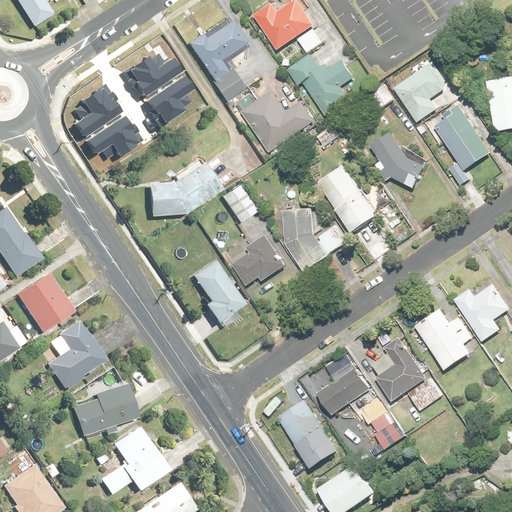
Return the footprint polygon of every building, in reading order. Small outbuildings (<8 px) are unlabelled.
[(16,0),(34,29),(55,16),(46,1),(48,0),(16,0)] [(275,2),(255,15),(280,52),(299,39),(309,54),(311,53),(326,43),(298,0),(282,11),(275,2)] [(280,66),(239,7),(188,42),(215,81),(212,83),(226,103),(280,66)] [(312,55),(290,72),(300,87),(306,83),(330,117),(353,101),(343,88),(356,79),(344,61),(331,70),(327,64),(321,68),(312,55)] [(436,62),(396,89),(418,123),(439,109),(433,101),(453,88),(436,62)] [(511,78),(492,82),(500,134),(511,132),(511,78)] [(387,85),(363,100),(374,116),(397,101),(387,85)] [(110,90),(93,101),(102,113),(118,101),(110,90)] [(253,94),(239,104),(273,154),(320,122),(305,100),(288,111),(276,93),(260,103),(253,94)] [(447,120),(437,127),(461,165),(451,171),(462,188),(473,181),(467,172),(497,153),(466,103),(445,116),(447,120)] [(74,118),(65,123),(73,137),(99,121),(93,110),(75,120),(74,118)] [(339,123),(318,137),(326,149),(346,135),(339,123)] [(405,149),(394,133),(373,147),(383,162),(377,166),(388,182),(395,178),(419,190),(431,161),(406,147),(405,149)] [(123,139),(109,148),(118,163),(132,155),(123,139)] [(106,147),(99,151),(109,169),(117,164),(106,147)] [(177,222),(222,189),(203,163),(198,166),(195,163),(174,177),(176,182),(149,184),(151,217),(173,216),(177,222)] [(347,165),(320,183),(355,234),(381,216),(347,165)] [(241,185),(223,197),(240,223),(258,211),(241,185)] [(7,207),(0,211),(0,254),(15,279),(45,260),(25,227),(20,229),(7,207)] [(285,211),(288,246),(307,274),(333,257),(317,234),(316,210),(285,211)] [(291,266),(269,235),(249,249),(252,253),(234,266),(249,288),(263,278),(267,283),(291,266)] [(247,303),(217,259),(192,276),(210,303),(206,305),(218,323),(247,303)] [(50,273),(17,295),(42,333),(75,311),(50,273)] [(472,289),(456,300),(485,343),(504,330),(498,322),(511,312),(511,308),(496,286),(478,298),(472,289)] [(443,310),(418,327),(449,372),(474,354),(469,347),(478,340),(462,318),(453,324),(443,310)] [(107,361),(80,321),(59,336),(68,349),(46,363),(64,390),(107,361)] [(0,359),(19,348),(2,322),(0,323),(0,359)] [(431,379),(402,337),(387,348),(392,355),(376,366),(382,376),(379,379),(396,403),(431,379)] [(336,417),(374,387),(348,353),(328,369),(337,381),(319,395),(336,417)] [(434,378),(411,394),(428,420),(442,410),(437,403),(446,397),(434,378)] [(138,418),(127,383),(95,393),(97,399),(73,407),(82,436),(138,418)] [(307,400),(280,419),(315,470),(342,452),(307,400)] [(406,438),(386,415),(373,426),(379,434),(376,436),(390,452),(406,438)] [(170,470),(140,426),(113,445),(126,465),(123,467),(121,464),(101,478),(113,495),(133,481),(140,491),(170,470)] [(101,465),(111,457),(105,448),(94,456),(101,465)] [(60,511),(66,508),(34,463),(2,486),(20,511),(60,511)] [(358,464),(322,490),(337,511),(355,511),(380,494),(358,464)] [(178,483),(135,511),(192,511),(196,509),(178,483)]
